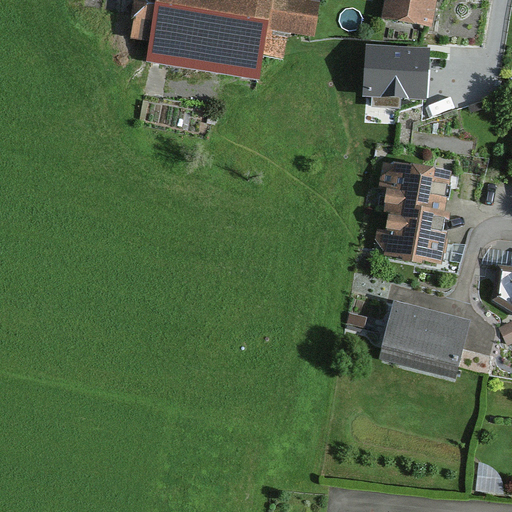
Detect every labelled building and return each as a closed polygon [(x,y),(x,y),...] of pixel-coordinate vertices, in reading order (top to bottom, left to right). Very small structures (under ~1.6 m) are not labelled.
[(284,0),(166,0),(159,49),(128,44),(120,95),(196,107),(201,73),(272,84),(284,0)] [(440,0),(386,0),(384,13),(437,22),(440,0)] [(429,54),(367,49),(363,99),(425,104),(429,54)] [(393,191),(390,208),(440,218),(448,178),(387,166),(383,189),(393,191)] [(450,219),(440,218),(390,208),(382,252),(441,263),(450,219)] [(511,309),(511,270),(503,270),(499,300),(511,309)] [(464,327),(397,309),(384,357),(451,375),(464,327)]
